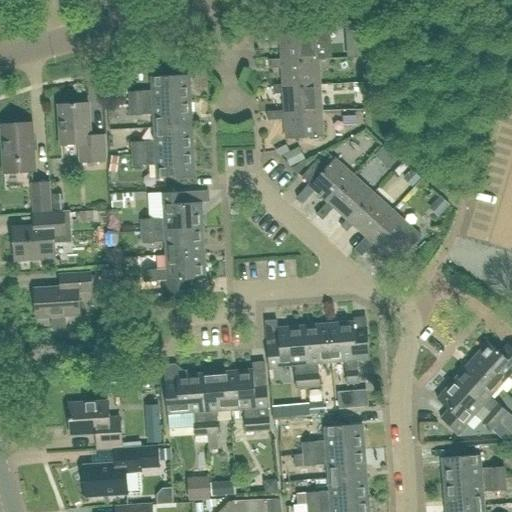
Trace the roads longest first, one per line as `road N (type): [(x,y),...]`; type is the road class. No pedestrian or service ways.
road 1 (residential): [(0,56),(204,0)]
road 2 (unclassified): [(182,321),(242,317),(241,296),(360,287)]
road 3 (residential): [(405,511),(399,389),(415,321)]
road 4 (unclassified): [(360,287),(250,185),(222,184)]
